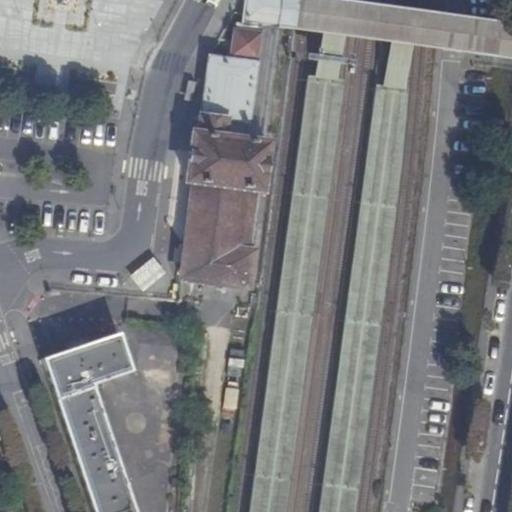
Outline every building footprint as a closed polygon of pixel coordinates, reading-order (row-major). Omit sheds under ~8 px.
[(277,28),(279,0),(244,0),(245,0),(242,24),(259,26),(277,28)] [(399,43),(406,44),(423,46),(503,57),(511,57),(511,26),(507,26),(427,13),(335,0),(279,0),(277,27),(293,29),(308,31),(322,33),(331,34),(342,36),(390,42),(399,43)] [(182,237),(177,278),(209,282),(225,284),(244,287),(249,252),(247,252),(255,191),(257,191),(264,143),(261,143),(250,141),(243,140),(245,123),(247,110),(259,26),(242,24),(236,24),(234,24),(234,26),(235,26),(235,31),(233,31),(233,33),(234,33),(232,52),(230,52),(230,55),(231,55),(231,61),(206,59),(199,115),(196,115),(194,133),(190,133),(183,181),(190,181),(189,184),(187,198),(185,217),(182,237)] [(277,28),(259,26),(247,110),(245,123),(243,140),(250,141),(261,143),(279,28),(277,28)] [(322,33),(316,77),(335,80),(342,36),(331,34),(322,33)] [(383,87),(399,88),(406,44),(399,43),(390,42),(383,87)] [(282,511),(341,81),(335,80),(316,77),(308,76),(277,297),(249,511),(282,511)] [(399,88),(383,87),(377,86),(360,204),(318,511),(352,511),(407,89),(399,88)] [(116,334),(40,360),(91,511),(132,511),(90,384),(128,371),(116,334)]
